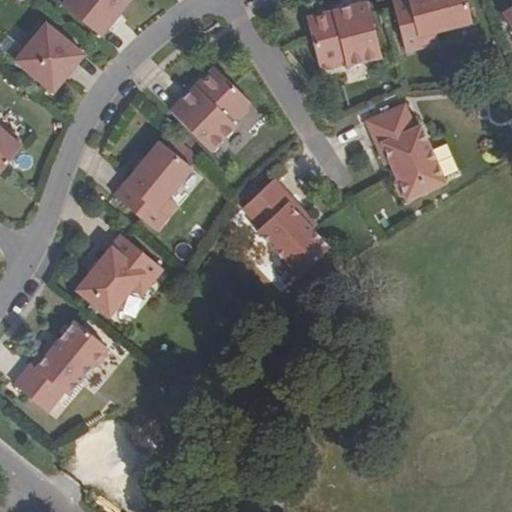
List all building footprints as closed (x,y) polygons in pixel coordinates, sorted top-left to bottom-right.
[(62,0),(55,9),(93,40),(124,3),(121,0),(62,0)] [(399,0),(385,4),(399,57),(432,49),(428,36),(464,27),(465,27),(457,0),(399,0)] [(360,7),(325,16),(327,22),(301,28),(312,71),(316,70),(322,76),(332,73),(334,65),(338,64),(340,71),(374,62),(360,7)] [(511,7),(495,18),(511,44),(511,7)] [(300,23),(301,28),(327,22),(325,16),(300,23)] [(17,53),(8,65),(46,96),(77,59),(38,27),(28,39),(23,40),(17,48),(17,53)] [(208,71),(189,90),(193,94),(212,75),(208,71)] [(243,106),(212,75),(193,94),(189,90),(164,115),(204,156),(230,130),(225,125),(228,122),(236,124),(243,117),(240,109),(243,106)] [(399,204),(437,187),(413,131),(408,133),(398,109),(359,125),(378,170),(384,168),(390,183),(388,188),(392,199),(398,201),(399,204)] [(0,168),(16,149),(15,148),(15,142),(7,136),(1,136),(0,135),(0,168)] [(132,177),(129,174),(108,201),(149,235),(170,209),(161,201),(185,172),(152,145),(138,163),(142,166),(132,177)] [(445,145),(432,149),(441,175),(454,171),(445,145)] [(142,166),(138,163),(129,174),(132,177),(142,166)] [(322,253),(305,234),(295,224),(300,220),(267,184),(235,212),(253,231),(249,235),(275,263),(275,269),(284,278),(289,278),(292,281),(322,253)] [(310,230),(300,220),(295,224),(305,234),(310,230)] [(135,299),(156,273),(114,239),(69,294),(102,321),(125,292),(135,299)] [(7,390),(40,416),(56,396),(61,399),(85,370),(91,369),(98,360),(98,354),(100,351),(67,325),(51,344),(42,356),(37,352),(7,390)] [(47,341),(37,352),(42,356),(51,344),(47,341)] [(120,489),(143,449),(97,423),(75,463),(120,489)]
